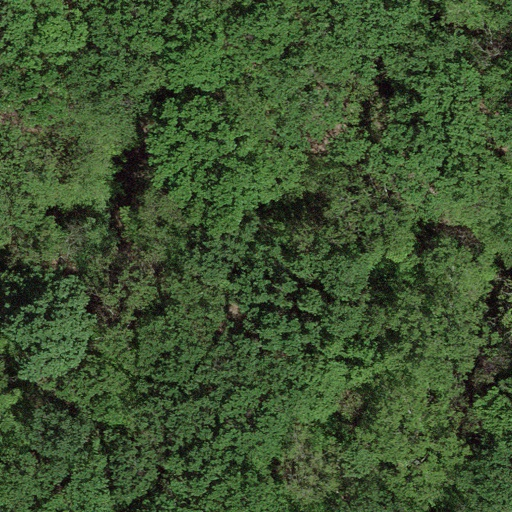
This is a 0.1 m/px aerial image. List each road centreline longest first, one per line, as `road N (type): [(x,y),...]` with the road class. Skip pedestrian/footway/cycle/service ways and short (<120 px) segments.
road 1 (track): [(0,98),(511,241)]
road 2 (track): [(404,0),(269,173)]
